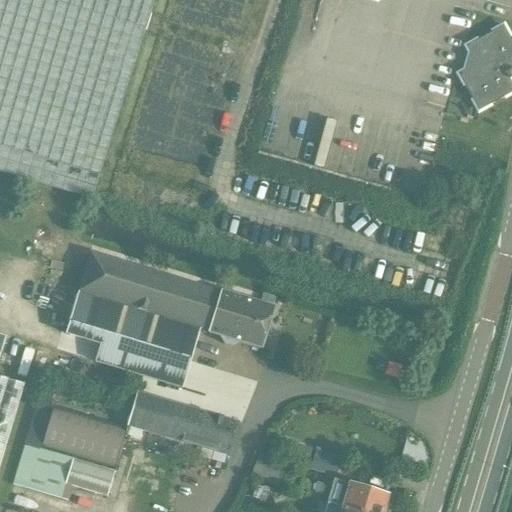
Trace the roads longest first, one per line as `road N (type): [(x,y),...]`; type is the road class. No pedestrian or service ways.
road 1 (unclassified): [(429,511),(511,230)]
road 2 (primary): [(511,348),(462,511)]
